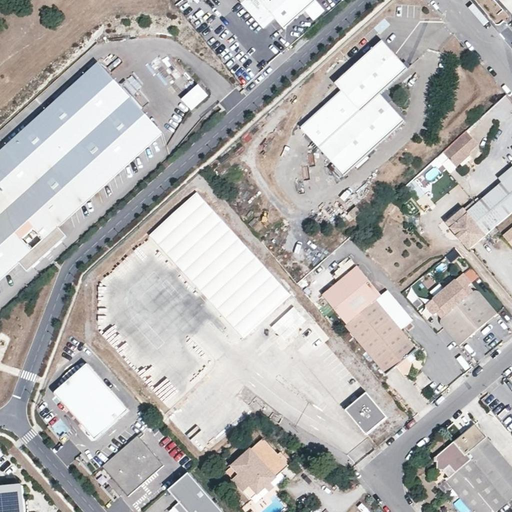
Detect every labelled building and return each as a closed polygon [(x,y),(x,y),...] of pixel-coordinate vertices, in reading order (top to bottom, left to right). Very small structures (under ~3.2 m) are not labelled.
[(239,0),(265,29),(275,19),(285,29),(317,1),(315,0),(239,0)] [(408,69),(383,42),(336,85),(342,91),(301,129),(345,177),(406,122),(381,95),(408,69)] [(0,277),(19,261),(27,271),(44,255),(42,253),(48,248),(50,250),(67,235),(58,226),(163,132),(100,62),(0,150),(0,277)] [(191,110),(208,95),(199,85),(182,100),(191,110)] [(470,153),(479,145),(467,131),(437,158),(443,165),(449,159),(457,168),(471,155),(470,153)] [(504,184),(511,177),(511,169),(500,180),(504,184)] [(470,249),(511,213),(511,177),(504,184),(468,215),(464,210),(448,223),(470,249)] [(426,194),(413,179),(404,187),(416,202),(426,194)] [(288,294),(194,190),(148,231),(242,335),(288,294)] [(360,211),(352,218),(356,223),(364,216),(360,211)] [(455,248),(446,255),(451,262),(461,255),(455,248)] [(320,297),(345,326),(379,296),(348,260),(329,277),(335,284),(320,297)] [(460,345),(497,313),(481,293),(480,292),(475,291),(474,292),(469,285),(472,282),(464,273),(445,289),(426,305),(434,315),(437,312),(443,318),(442,320),(442,322),(442,324),(460,345)] [(375,301),(382,308),(400,330),(411,320),(387,291),(375,301)] [(375,300),(344,327),(386,376),(416,350),(400,330),(382,308),(375,301),(375,300)] [(297,318),(272,339),(280,348),(293,337),(296,341),(304,334),(317,349),(328,339),(308,316),(301,323),(297,318)] [(96,440),(129,410),(87,363),(54,393),(96,440)] [(386,415),(365,390),(344,408),(365,433),(386,415)] [(495,511),(511,498),(511,466),(476,425),(432,463),(453,489),(472,511),(495,511)] [(129,497),(165,466),(140,438),(144,435),(142,432),(102,467),(129,497)] [(250,499),(264,487),(270,482),(274,487),(285,477),(281,472),(293,462),(279,447),(274,451),(261,438),(225,470),(250,499)] [(432,463),(424,469),(445,496),(453,489),(432,463)] [(287,467),(281,472),(285,477),(291,472),(287,467)] [(223,511),(190,473),(169,490),(179,502),(173,508),(176,511),(223,511)] [(264,487),(268,493),(274,487),(270,482),(264,487)] [(0,511),(25,511),(24,486),(0,488),(0,511)]
